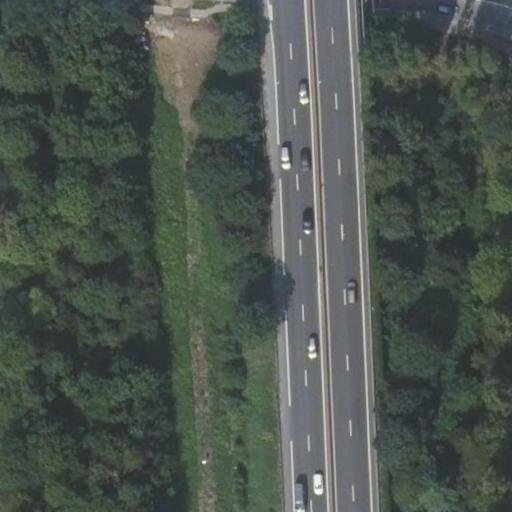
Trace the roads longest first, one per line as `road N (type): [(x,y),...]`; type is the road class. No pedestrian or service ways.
road 1 (track): [(205,0),(188,12),(232,511)]
road 2 (trunk): [(290,0),(312,511)]
road 3 (trunk): [(353,511),(331,0)]
